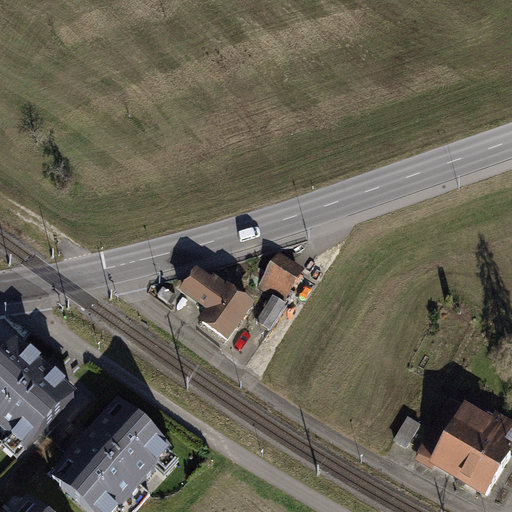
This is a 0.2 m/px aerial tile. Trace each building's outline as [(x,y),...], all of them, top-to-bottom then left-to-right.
[(306,271),(279,255),(259,287),(285,303),(306,271)] [(197,269),(180,293),(207,312),(199,323),(229,344),(256,305),(214,276),(212,280),(197,269)] [(287,306),(273,297),(256,323),(270,332),(287,306)] [(0,359),(0,428),(26,452),(78,396),(17,340),(0,359)] [(449,402),(414,462),(484,503),(511,456),(511,448),(505,445),(511,431),(511,424),(495,414),(490,423),(463,407),(462,409),(449,402)] [(49,477),(86,511),(119,511),(173,454),(118,403),(49,477)] [(421,427),(408,419),(393,443),(407,451),(421,427)] [(40,511),(28,501),(17,511),(40,511)]
